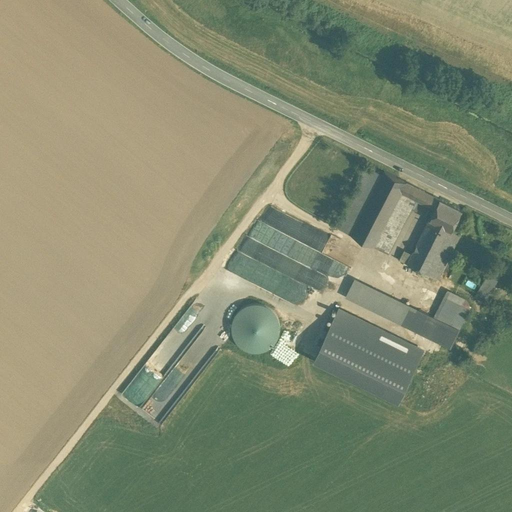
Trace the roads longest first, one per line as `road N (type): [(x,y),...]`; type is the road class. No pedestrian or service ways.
road 1 (secondary): [(511,218),(219,78),(121,0)]
road 2 (track): [(16,511),(267,194)]
